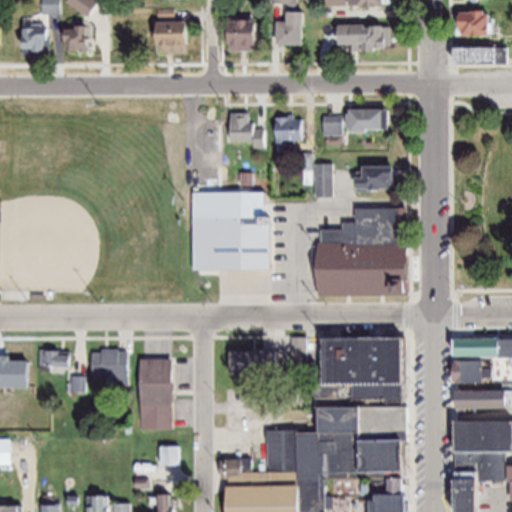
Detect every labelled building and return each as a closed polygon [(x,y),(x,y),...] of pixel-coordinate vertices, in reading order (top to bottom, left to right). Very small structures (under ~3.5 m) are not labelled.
[(41,14),(41,0),(61,0),(61,15),(41,14)] [(278,24),(278,45),(305,45),(305,12),(294,12),(294,0),(270,0),(270,3),(290,3),(290,12),(288,12),(288,24),(278,24)] [(91,22),(91,4),(106,4),(106,22),(91,22)] [(158,18),(157,9),(175,8),(176,18),(158,18)] [(455,15),(455,36),(493,35),(493,22),(486,23),(486,14),(455,15)] [(314,17),(314,34),(329,34),(329,17),(314,17)] [(229,18),(228,50),(256,50),(256,18),(229,18)] [(20,49),(20,29),(29,29),(29,22),(41,22),(41,28),(49,28),(49,56),(30,56),(30,49),(20,49)] [(155,54),(155,24),(187,24),(188,45),(171,45),(171,54),(155,54)] [(64,49),(64,25),(90,26),(90,37),(85,37),(85,50),(64,49)] [(357,27),(357,51),(379,51),(379,46),(389,46),(389,27),(357,27)] [(452,48),(452,63),(506,63),(505,48),(452,48)] [(348,131),(388,131),(388,110),(348,110),(348,131)] [(253,148),(266,148),(266,131),(253,131),(253,123),(248,123),(248,114),(230,114),(230,141),(253,141),(253,148)] [(323,116),(342,115),(342,134),(323,135),(323,116)] [(276,145),(276,119),(303,119),(303,140),(293,140),(293,145),(276,145)] [(327,137),(327,145),(341,144),(340,137),(327,137)] [(302,153),(313,153),(313,170),(302,170),(302,153)] [(315,164),(315,197),(332,197),(332,164),(315,164)] [(361,167),(361,178),(355,177),(355,191),(391,192),(392,168),(361,167)] [(193,269),(193,192),(240,192),(240,219),(270,219),(270,269),(193,269)] [(322,295),(322,229),(343,229),(343,223),(355,223),(355,208),(407,208),(407,235),(407,263),(407,285),(407,294),(322,295)] [(0,297),(36,297),(36,291),(39,291),(40,264),(18,264),(18,234),(9,234),(9,217),(1,217),(0,297)] [(291,339),(291,365),(307,365),(307,339),(291,339)] [(326,384),(400,384),(405,384),(405,339),(326,339),(326,384)] [(453,340),(511,340),(511,358),(453,358),(453,340)] [(0,349),(0,369),(25,369),(25,349),(0,349)] [(37,369),(57,371),(58,366),(70,367),(72,352),(39,349),(37,369)] [(92,350),(128,351),(128,386),(119,386),(119,377),(91,377),(92,350)] [(227,353),(228,376),(278,374),(277,352),(227,353)] [(140,359),(174,359),(174,432),(140,431),(140,359)] [(452,361),(483,362),(483,369),(492,369),(492,378),(481,378),(481,383),(452,383),(452,361)] [(75,374),(85,374),(85,391),(75,391),(75,374)] [(316,384),(316,403),(400,403),(400,384),(326,384),(316,384)] [(453,390),(511,391),(511,409),(452,408),(453,390)] [(317,408),(317,433),(403,432),(402,407),(317,408)] [(0,436),(13,436),(13,415),(0,415),(0,436)] [(456,421),(511,420),(511,453),(505,453),(505,481),(478,481),(456,481),(456,421)] [(326,511),(326,476),(403,476),(403,432),(317,433),(269,433),(269,472),(251,472),(250,458),(220,459),(220,478),(227,478),(227,511),(326,511)] [(159,447),(181,447),(181,466),(159,466),(159,447)] [(135,479),(135,488),(149,488),(149,479),(135,479)] [(367,511),(404,511),(404,496),(401,496),(401,488),(404,488),(404,479),(377,480),(378,495),(372,495),(372,500),(367,500),(367,511)] [(456,481),(456,511),(478,511),(478,481),(456,481)] [(86,511),(86,496),(109,496),(109,511),(86,511)] [(158,511),(171,511),(171,509),(168,509),(168,496),(158,496),(158,511)] [(0,506),(0,511),(32,511),(32,497),(20,498),(20,506),(0,506)] [(66,497),(67,505),(80,504),(80,497),(66,497)] [(42,511),(62,511),(62,503),(52,503),(53,506),(42,506),(42,511)]
